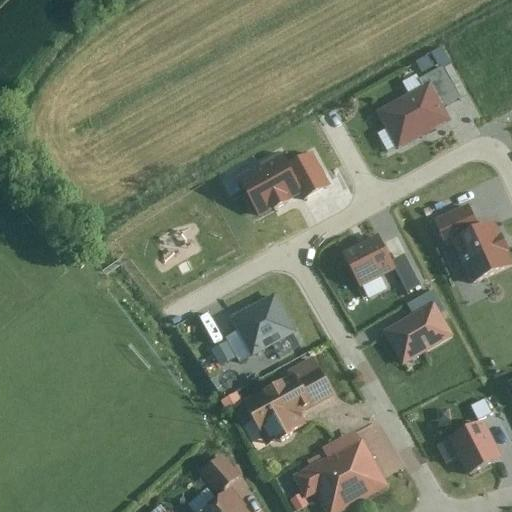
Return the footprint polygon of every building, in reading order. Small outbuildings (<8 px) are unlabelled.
[(425,96),(377,123),(394,160),(445,130),(425,96)] [(286,159),(239,181),(258,221),(305,199),(286,159)] [(462,212),(430,226),(439,250),(472,234),(462,212)] [(492,230),(453,251),(469,293),(509,273),(492,230)] [(390,277),(374,246),(339,264),(352,296),(390,277)] [(275,288),(231,310),(257,360),(300,337),(275,288)] [(448,342),(431,313),(380,345),(395,373),(448,342)] [(330,392),(314,365),(290,380),(288,375),(230,410),(249,441),(254,439),(260,450),(298,427),(291,416),(330,392)] [(488,424),(448,441),(466,483),(506,465),(488,424)] [(316,444),(322,453),(284,476),(297,497),(307,491),(319,511),(338,511),(382,486),(346,426),(316,444)] [(215,491),(233,475),(218,457),(200,473),(215,491)] [(241,511),(220,488),(191,511),(241,511)]
